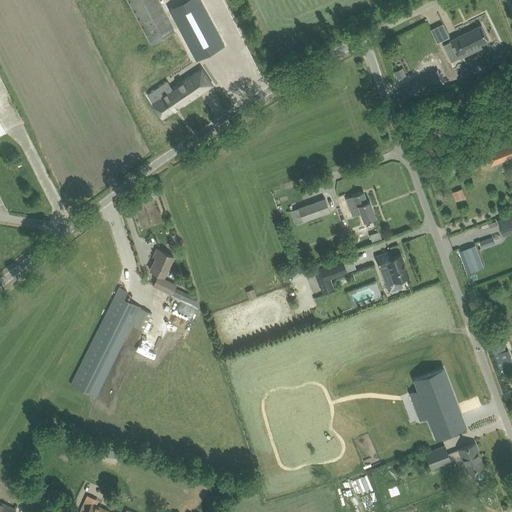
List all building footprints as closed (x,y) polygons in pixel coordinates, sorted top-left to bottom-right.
[(128,0),(152,44),(175,31),(158,0),(128,0)] [(185,0),(169,9),(196,59),(224,44),(200,0),(185,0)] [(451,40),(459,58),(483,47),(481,44),(489,40),(482,25),(475,28),(474,26),(473,27),(473,29),(451,40)] [(144,52),(141,53),(147,64),(150,62),(178,46),(172,36),(144,52)] [(403,67),(394,71),(398,79),(407,75),(403,67)] [(152,101),(163,118),(213,84),(202,68),(172,87),(152,101)] [(423,76),(400,87),(407,101),(444,83),(438,69),(423,76)] [(491,151),(487,153),(488,154),(491,162),(492,164),(509,158),(511,156),(511,143),(491,151)] [(465,197),(462,188),(453,191),(456,200),(460,198),(460,199),(465,197)] [(156,189),(147,189),(147,197),(151,196),(151,198),(156,198),(156,189)] [(363,191),(346,197),(351,210),(352,215),(361,212),(364,221),(365,220),(375,217),(369,200),(367,201),(363,191)] [(290,210),(295,223),(330,211),(325,198),(290,210)] [(511,215),(499,220),(504,235),(511,231),(511,215)] [(369,234),(372,242),(382,239),(379,231),(369,234)] [(492,237),(480,241),(482,247),(495,243),(492,237)] [(150,270),(165,277),(175,257),(157,248),(153,256),(156,257),(150,270)] [(387,264),(394,281),(409,276),(401,254),(392,257),(390,251),(391,250),(376,255),(380,267),(387,264)] [(314,270),(322,293),(334,288),(330,278),(347,272),(343,260),(314,270)] [(158,275),(153,285),(172,294),(175,287),(177,284),(158,275)] [(80,388),(96,396),(140,307),(123,298),(127,291),(119,287),(71,383),(80,388)] [(193,320),(197,310),(174,302),(170,312),(193,320)] [(140,307),(131,325),(133,325),(143,331),(152,313),(142,308),(140,307)] [(503,342),(491,346),(495,354),(498,353),(506,350),(503,342)] [(506,350),(498,353),(504,368),(511,365),(511,357),(509,349),(506,350)] [(443,368),(415,379),(436,436),(465,425),(443,368)] [(459,449),(467,471),(474,468),(484,465),(475,442),(466,446),(459,449)] [(426,452),(432,467),(451,460),(445,445),(426,452)] [(103,454),(117,458),(118,451),(105,447),(103,454)] [(83,505),(79,511),(133,511),(127,509),(125,511),(114,511),(96,504),(98,499),(94,497),(91,505),(85,502),(88,495),(87,494),(83,505)] [(0,511),(14,511),(16,509),(0,501),(0,511)]
